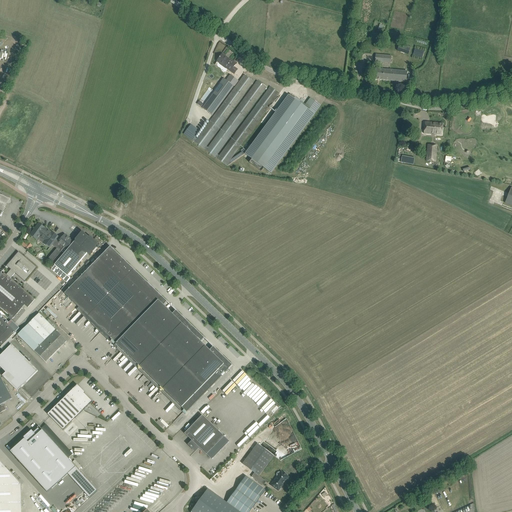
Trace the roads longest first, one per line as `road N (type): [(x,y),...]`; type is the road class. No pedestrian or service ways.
road 1 (unclassified): [(511,92),(423,106),(281,75),(171,0)]
road 2 (secondary): [(332,464),(283,380),(158,258),(99,219)]
road 3 (unclassified): [(180,511),(191,468),(85,367),(70,369),(0,433)]
